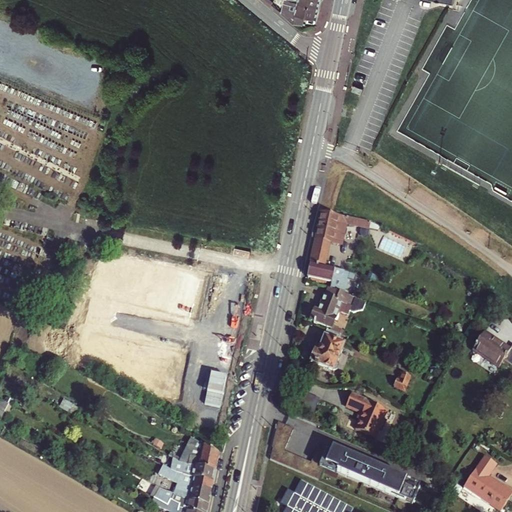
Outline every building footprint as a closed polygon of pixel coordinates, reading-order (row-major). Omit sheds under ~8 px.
[(306,16),(318,18),(320,7),(287,0),(286,0),(283,0),(282,11),(281,11),(280,12),(293,23),(304,25),(306,16)] [(353,91),(362,95),(365,89),(356,85),(353,91)] [(371,223),(321,212),(315,241),(318,242),(317,248),(314,247),(310,264),(327,267),(332,245),(344,248),(349,226),(370,231),(371,223)] [(94,244),(82,242),(81,248),(93,250),(94,244)] [(345,294),(348,281),(355,282),(356,276),(344,271),(327,267),(310,264),(307,277),(330,282),(329,288),(345,294)] [(229,332),(238,295),(126,267),(117,304),(229,332)] [(329,288),(325,297),(324,296),(318,312),(315,310),(311,321),(331,329),(332,327),(338,311),(348,315),(349,312),(352,313),(362,310),(365,302),(345,294),(329,288)] [(225,386),(234,349),(122,321),(113,358),(225,386)] [(337,343),(340,335),(339,335),(341,331),(332,327),(331,329),(330,331),(327,330),(323,337),(322,336),(318,344),(320,345),(319,348),(317,353),(314,352),(313,354),(310,356),(309,359),(310,361),(309,364),(332,374),(333,371),(336,370),(338,366),(336,364),(344,346),(337,343)] [(511,346),(510,349),(485,332),(473,350),(499,368),(504,361),(511,366),(511,346)] [(33,370),(22,363),(19,369),(30,375),(33,370)] [(404,391),(410,377),(403,374),(400,381),(397,380),(394,387),(404,391)] [(304,392),(300,407),(316,412),(320,397),(304,392)] [(387,413),(373,407),(375,404),(353,396),(347,410),(363,416),(357,432),(376,439),(380,430),(381,431),(386,420),(384,420),(387,413)] [(0,400),(0,411),(4,414),(9,405),(0,400)] [(79,409),(63,400),(59,408),(75,417),(79,409)] [(180,460),(179,463),(180,463),(216,471),(219,454),(191,438),(188,444),(199,450),(198,454),(201,456),(201,459),(194,457),(192,463),(180,460)] [(332,448),(324,468),(411,506),(419,486),(332,448)] [(213,482),(177,474),(143,454),(141,458),(150,463),(147,469),(169,481),(211,491),(213,482)] [(179,463),(180,460),(171,454),(169,457),(179,463)] [(194,457),(183,454),(180,460),(192,463),(194,457)] [(180,463),(179,463),(169,457),(168,462),(179,469),(177,474),(213,482),(216,471),(180,463)] [(497,465),(485,457),(464,487),(499,511),(501,511),(511,496),(511,494),(488,478),(497,465)] [(138,466),(133,463),(130,468),(135,471),(138,466)] [(211,491),(169,481),(168,486),(191,491),(188,500),(209,505),(211,491)] [(350,511),(354,505),(301,481),(295,493),(288,490),(281,504),(287,506),(284,511),(350,511)] [(207,511),(209,505),(188,500),(175,495),(172,501),(181,506),(180,509),(192,511),(207,511)] [(192,511),(180,509),(181,506),(172,501),(171,500),(168,507),(156,500),(153,504),(166,511),(192,511)]
